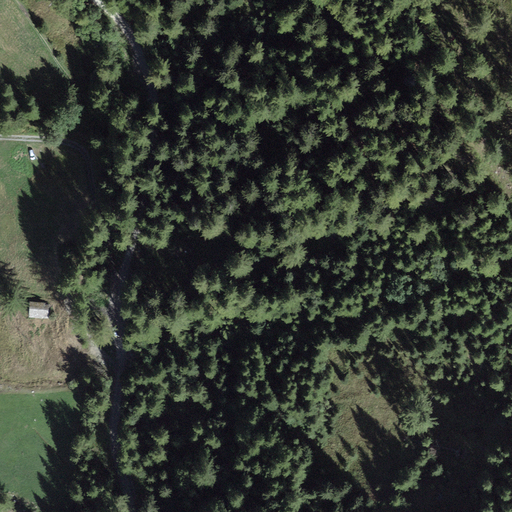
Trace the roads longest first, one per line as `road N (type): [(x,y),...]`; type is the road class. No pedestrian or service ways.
road 1 (track): [(131,511),(112,437),(121,372),(116,315),(146,188),(154,95),(124,25),(94,0)]
road 2 (track): [(0,136),(77,147),(87,159),(118,287)]
